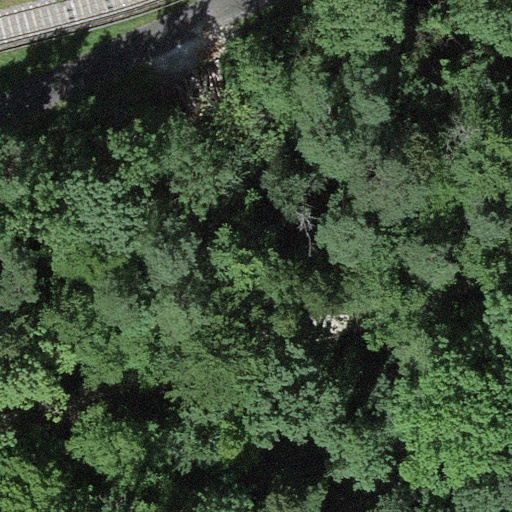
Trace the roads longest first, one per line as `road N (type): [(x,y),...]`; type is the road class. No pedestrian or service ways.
road 1 (track): [(511,268),(0,425)]
road 2 (track): [(511,410),(336,511)]
